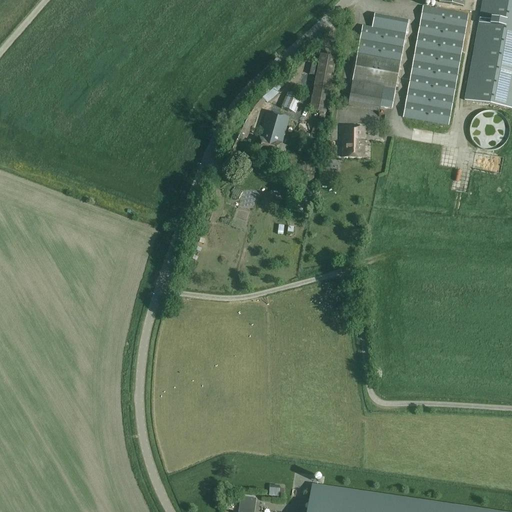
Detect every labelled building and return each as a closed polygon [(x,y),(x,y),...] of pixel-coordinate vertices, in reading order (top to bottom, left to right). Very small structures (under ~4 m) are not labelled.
[(511,110),(511,0),(481,0),(463,101),(511,110)] [(422,7),(402,118),(447,126),(467,15),(422,7)] [(395,90),(407,22),(374,16),(371,28),(362,26),(352,82),(383,88),(395,90)] [(336,58),(319,55),(309,111),(325,114),(336,58)] [(381,96),(383,88),(352,82),(348,103),(366,106),(368,94),(381,96)] [(259,94),(251,103),(235,129),(228,142),(224,152),(237,158),(248,136),(256,117),(256,114),(265,103),(266,103),(266,104),(277,95),(269,86),(259,94)] [(391,108),(395,90),(383,88),(381,96),(379,106),(391,108)] [(280,108),(295,114),(302,99),(287,92),(280,108)] [(476,147),(482,150),(488,151),(494,150),(500,148),(504,144),(507,138),(508,132),(508,126),(506,121),(502,116),(497,113),(491,111),(485,112),(479,113),(475,117),(471,122),(469,129),(469,136),(472,142),(476,147)] [(286,147),(281,145),(289,119),(267,112),(255,151),(277,158),(277,157),(283,159),(286,147)] [(366,142),(363,142),(364,128),(342,128),(342,157),(366,158),(366,142)] [(334,159),(335,144),(326,143),(326,159),(334,159)] [(445,152),(444,163),(457,164),(457,153),(445,152)] [(455,185),(470,187),(473,171),(457,169),(455,185)] [(313,173),(298,171),(296,180),(312,182),(313,173)] [(273,485),(273,493),(289,492),(289,484),(273,485)] [(477,511),(315,488),(314,490),(315,490),(311,511),(477,511)] [(289,511),(291,495),(283,494),(281,510),(289,511)] [(241,497),(238,511),(252,511),(254,499),(256,499),(241,497)]
